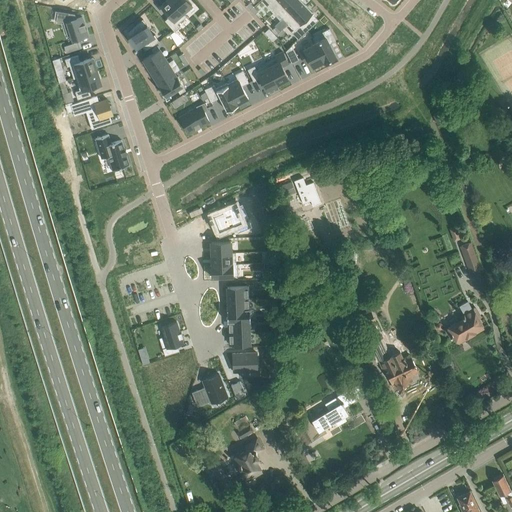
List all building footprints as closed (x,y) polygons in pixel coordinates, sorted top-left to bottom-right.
[(171,0),(166,0),(160,6),(170,16),(165,20),(174,31),(180,27),(177,24),(186,16),(183,12),(183,13),(171,0)] [(187,0),(171,0),(183,13),(183,12),(192,5),(187,0)] [(265,0),(269,4),(266,6),(273,13),(286,0),(265,0)] [(286,0),(273,13),(280,20),(282,18),(288,24),(306,6),(300,0),(286,0)] [(306,6),(288,24),(293,29),(291,32),(298,39),(318,20),(313,14),(313,13),(306,6)] [(53,10),(53,11),(57,11),(56,21),(62,22),(67,35),(71,34),(73,43),(64,46),(66,52),(79,48),(77,40),(79,39),(88,36),(86,29),(86,28),(85,29),(84,24),(85,24),(84,23),(82,17),(76,19),(75,14),(53,10)] [(142,19),(127,32),(129,36),(128,36),(135,47),(136,49),(137,48),(142,45),(145,50),(159,41),(154,34),(153,35),(147,25),(146,25),(142,19)] [(325,37),(314,43),(314,44),(324,61),(324,63),(336,57),(329,43),(335,40),(329,28),(322,32),(325,37)] [(314,44),(299,52),(304,61),(309,59),(313,67),(324,61),(314,44)] [(154,52),(143,59),(149,68),(165,58),(157,45),(151,48),(154,52)] [(291,45),(285,51),(292,63),(299,59),(291,45)] [(276,57),(265,63),(267,65),(267,64),(277,84),(288,79),(282,66),(288,63),(282,51),(275,55),(276,57)] [(77,55),(65,59),(67,66),(69,66),(73,79),(76,78),(75,77),(97,71),(93,58),(80,62),(77,55)] [(59,58),(52,60),(56,71),(62,69),(59,58)] [(165,58),(149,68),(154,77),(171,67),(165,58)] [(254,66),(247,69),(253,81),(260,78),(266,90),(277,84),(267,64),(267,65),(256,70),(254,66)] [(171,67),(154,77),(160,86),(176,76),(171,67)] [(79,90),(75,91),(77,99),(90,95),(88,88),(101,84),(97,71),(75,77),(76,78),(79,90)] [(237,78),(227,84),(237,103),(248,98),(242,86),(248,83),(242,71),(235,74),(237,78)] [(160,86),(159,87),(165,97),(177,90),(180,94),(185,90),(183,86),(184,86),(177,76),(176,76),(160,86)] [(214,85),(204,90),(210,102),(219,97),(226,111),(238,105),(237,103),(227,84),(227,83),(216,88),(214,85)] [(68,92),(62,94),(66,103),(74,101),(71,91),(68,92)] [(205,93),(200,95),(203,101),(208,98),(205,93)] [(97,96),(71,104),(74,114),(90,109),(96,127),(111,122),(109,115),(112,114),(107,99),(99,101),(97,96)] [(196,108),(180,117),(188,133),(195,129),(196,129),(196,128),(200,126),(200,127),(200,126),(209,122),(205,113),(208,112),(204,103),(196,107),(196,108)] [(440,112),(436,114),(433,115),(437,124),(444,121),(440,112)] [(108,134),(95,138),(101,158),(108,156),(112,170),(129,164),(126,154),(127,154),(126,153),(125,154),(124,151),(126,150),(125,150),(124,150),(121,140),(111,143),(108,134)] [(310,199),(313,205),(320,202),(312,183),(306,185),(303,178),(295,181),(304,202),(310,199)] [(286,183),(276,187),(280,196),(281,196),(285,194),(295,191),(291,181),(286,183)] [(220,212),(213,215),(219,231),(235,225),(238,232),(251,226),(242,205),(235,208),(235,206),(228,209),(227,206),(219,210),(220,212)] [(457,225),(449,228),(454,241),(461,238),(457,225)] [(230,241),(211,242),(211,253),(231,253),(231,252),(230,241)] [(467,242),(458,245),(468,275),(478,271),(467,242)] [(231,253),(211,253),(212,264),(212,265),(236,264),(236,263),(235,252),(231,252),(231,253)] [(212,264),(211,264),(211,277),(238,276),(237,263),(236,263),(236,264),(212,265),(212,264)] [(247,286),(227,286),(228,298),(248,297),(247,286)] [(248,297),(228,298),(228,309),(228,310),(248,309),(248,308),(248,297)] [(446,329),(448,332),(450,336),(453,334),(456,339),(464,334),(466,337),(483,327),(476,315),(479,314),(475,307),(472,309),(467,301),(459,306),(463,313),(459,316),(461,320),(446,329)] [(228,309),(227,309),(227,322),(229,322),(229,321),(249,320),(249,321),(250,321),(250,308),(248,308),(248,309),(228,310),(228,309)] [(370,309),(354,317),(360,330),(376,323),(370,309)] [(249,320),(229,321),(229,322),(229,332),(249,332),(249,321),(249,320)] [(169,324),(161,326),(164,336),(162,337),(165,347),(162,348),(165,355),(179,351),(177,344),(183,342),(181,337),(183,337),(181,331),(180,332),(176,321),(169,324),(169,323),(169,324)] [(249,332),(229,332),(230,344),(249,343),(249,332)] [(370,342),(385,375),(387,374),(393,385),(397,383),(399,386),(407,383),(407,382),(406,382),(404,376),(404,375),(408,373),(409,375),(417,371),(410,354),(402,358),(400,352),(389,357),(380,338),(370,342)] [(256,352),(232,353),(233,371),(239,371),(239,374),(239,376),(249,375),(249,369),(257,368),(256,352)] [(205,387),(192,392),(198,406),(211,400),(211,402),(228,396),(219,374),(203,380),(205,387)] [(240,381),(231,384),(236,398),(246,395),(240,381)] [(344,407),(357,399),(350,388),(325,404),(328,410),(312,420),(318,431),(335,421),(337,425),(346,420),(344,416),(348,413),(344,407)] [(250,425),(237,432),(241,438),(253,431),(250,425)] [(247,449),(234,457),(247,479),(262,470),(256,461),(259,460),(255,453),(263,448),(257,438),(245,445),(247,449)] [(509,501),(511,506),(511,492),(504,475),(501,476),(500,475),(493,478),(494,479),(492,480),(503,504),(509,501)] [(476,506),(469,491),(458,497),(461,503),(460,504),(463,511),(467,511),(479,511),(478,510),(476,506)]
